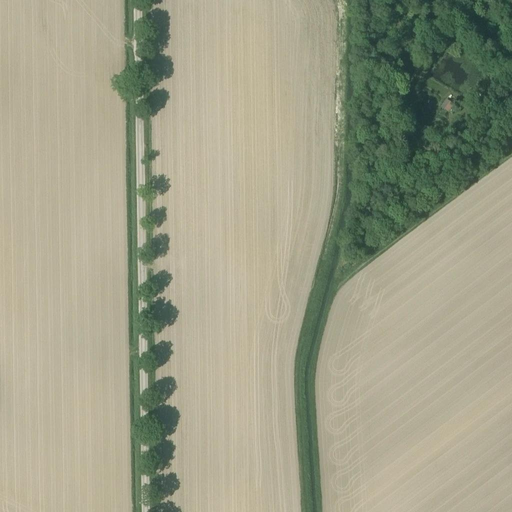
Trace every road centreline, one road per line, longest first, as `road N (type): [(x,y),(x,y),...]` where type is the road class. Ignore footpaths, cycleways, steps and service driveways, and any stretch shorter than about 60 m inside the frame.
road 1 (track): [(310,511),(302,375),(348,179),(344,0)]
road 2 (unclassified): [(141,511),(136,0)]
